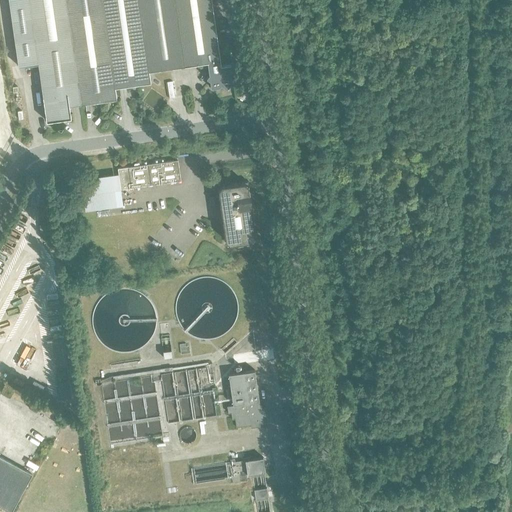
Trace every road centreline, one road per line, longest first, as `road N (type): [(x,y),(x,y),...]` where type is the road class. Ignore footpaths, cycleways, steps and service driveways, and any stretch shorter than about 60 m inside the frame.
road 1 (unclassified): [(330,511),(274,116)]
road 2 (unclassified): [(274,116),(42,146),(12,165),(0,189)]
road 3 (unknown): [(2,0),(42,146)]
road 4 (unknown): [(198,126),(189,0)]
